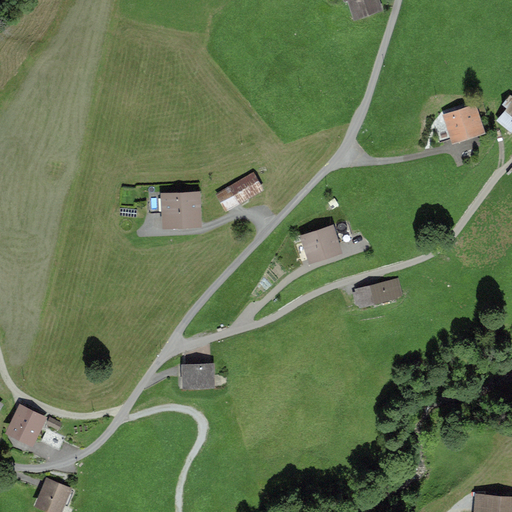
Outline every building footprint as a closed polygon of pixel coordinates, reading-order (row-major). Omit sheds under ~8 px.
[(349,0),(354,13),(381,4),(379,0),(349,0)] [(502,101),(509,106),(500,117),(510,125),(511,123),(511,93),(510,92),(502,101)] [(435,124),(440,139),(480,126),(473,105),(448,114),(449,119),(435,124)] [(253,172),(219,191),(227,204),(260,185),(253,172)] [(167,208),(168,221),(198,219),(196,187),(149,189),(150,209),(167,208)] [(334,222),(335,225),(305,235),(311,255),(338,246),(336,238),(352,233),(347,218),(334,222)] [(401,291),(398,277),(357,287),(358,289),(354,290),(357,300),(360,299),(361,301),(401,291)] [(185,363),(186,381),(212,380),(211,362),(185,363)] [(12,427),(31,436),(42,416),(22,406),(12,427)] [(60,445),(69,427),(51,418),(42,436),(60,445)] [(59,509),(63,500),(68,502),(74,486),(69,484),(68,486),(48,478),(39,501),(59,509)] [(511,511),(511,497),(482,495),(480,511),(511,511)]
